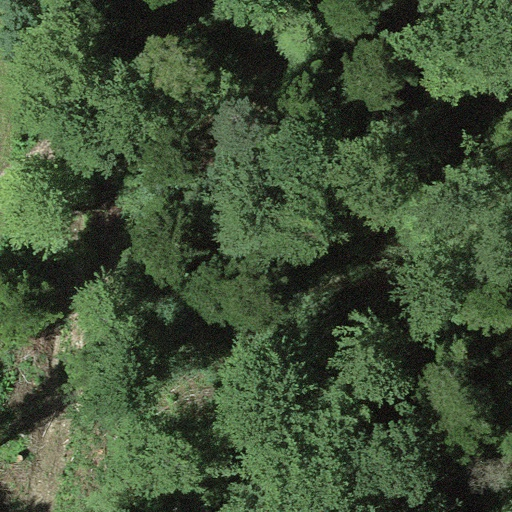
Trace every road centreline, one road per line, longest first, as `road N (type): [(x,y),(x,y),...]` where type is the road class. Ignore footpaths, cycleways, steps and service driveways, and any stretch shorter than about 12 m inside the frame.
road 1 (track): [(31,511),(58,355),(59,133)]
road 2 (track): [(88,0),(77,103),(59,133),(0,180)]
